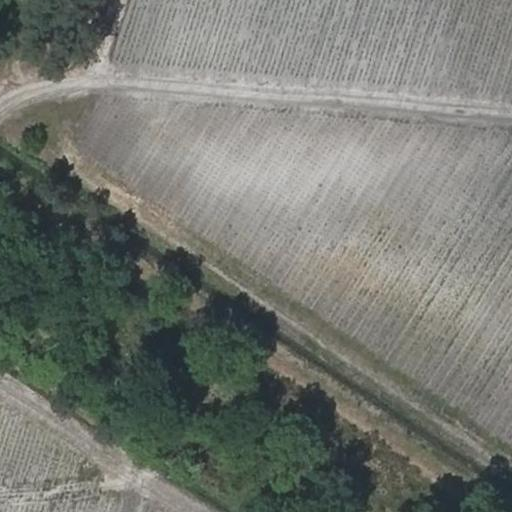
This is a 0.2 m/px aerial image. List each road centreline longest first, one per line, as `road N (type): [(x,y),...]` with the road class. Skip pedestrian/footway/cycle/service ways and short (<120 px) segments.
road 1 (track): [(112,85),(511,118)]
road 2 (track): [(0,495),(138,481),(186,511)]
